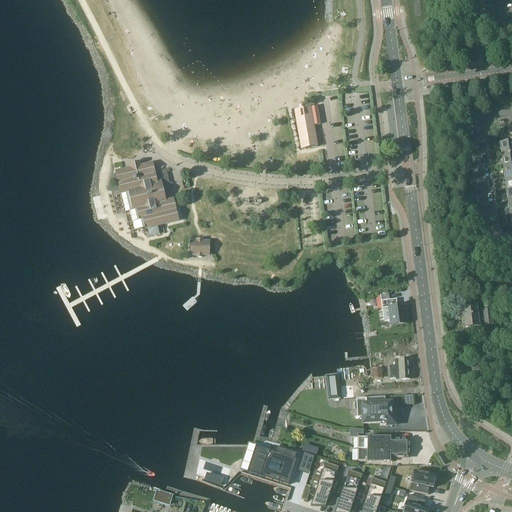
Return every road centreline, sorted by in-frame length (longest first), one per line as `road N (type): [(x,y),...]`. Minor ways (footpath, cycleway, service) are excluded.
road 1 (secondary): [(476,456),(451,429),(435,387),(398,86)]
road 2 (residential): [(511,241),(490,238),(486,227),(476,129),(488,113),(511,110)]
